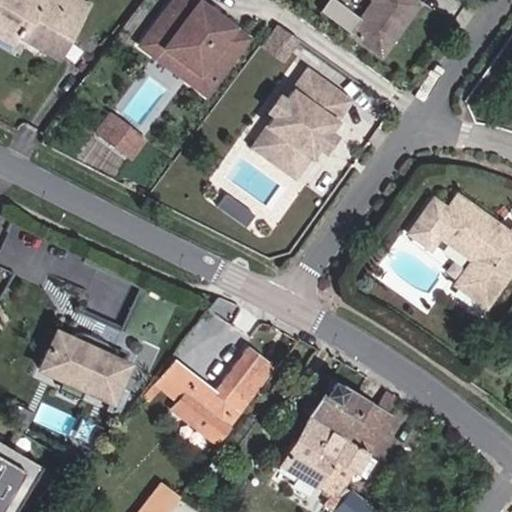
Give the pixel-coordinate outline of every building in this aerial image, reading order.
[(40,39),(59,9),(43,0),(0,0),(0,39),(7,44),(11,37),(19,26),(40,39)] [(63,0),(59,9),(77,20),(89,0),(63,0)] [(198,0),(178,0),(149,39),(198,77),(204,69),(220,80),(251,39),(223,18),(220,22),(211,15),(214,11),(198,0)] [(423,0),(377,0),(353,34),(386,58),(425,3),(423,0)] [(53,62),(77,20),(59,9),(40,39),(19,26),(11,37),(53,62)] [(290,54),(299,43),(281,29),(273,41),(290,54)] [(149,39),(143,46),(209,95),(220,80),(204,69),(198,77),(149,39)] [(266,127),(309,160),(318,148),(322,142),(318,139),(323,133),(326,135),(329,131),(352,100),(311,68),(286,103),(274,119),(269,115),(262,125),(266,127)] [(281,99),(269,115),(274,119),(286,103),(281,99)] [(106,136),(111,139),(124,122),(119,119),(106,136)] [(135,131),(124,122),(111,139),(122,148),(135,131)] [(266,127),(249,149),(292,181),(309,160),(266,127)] [(140,134),(135,131),(122,148),(127,151),(140,134)] [(322,142),(318,148),(324,152),(336,136),(329,131),(326,135),(323,133),(318,139),(322,142)] [(480,252),(463,276),(494,299),(511,274),(511,229),(504,224),(507,220),(464,191),(454,205),(440,195),(418,225),(450,248),(459,236),(480,252)] [(0,243),(0,266),(47,283),(61,243),(7,224),(0,243)] [(511,326),(511,304),(501,319),(511,326)] [(505,341),(511,331),(511,326),(501,319),(492,332),(505,341)] [(73,340),(54,332),(37,368),(109,400),(126,364),(106,355),(108,350),(105,345),(100,341),(99,341),(94,337),(91,336),(86,335),(81,335),(75,336),(73,340)] [(212,390),(194,375),(183,389),(216,415),(205,430),(216,438),(272,367),(246,347),(212,390)] [(171,394),(174,396),(192,374),(170,357),(153,380),(171,394)] [(336,497),(343,486),(353,473),(331,461),(367,401),(328,378),(276,465),(312,486),(313,485),(336,497)] [(183,389),(171,403),(205,430),(216,415),(183,389)] [(390,414),(398,399),(385,391),(375,405),(390,414)] [(364,456),(390,414),(375,405),(367,401),(331,461),(353,473),(364,480),(374,462),(364,456)] [(0,511),(12,511),(42,461),(0,436),(0,511)] [(135,511),(161,511),(175,494),(159,482),(135,511)] [(336,497),(326,511),(327,511),(375,511),(343,486),(336,497)]
